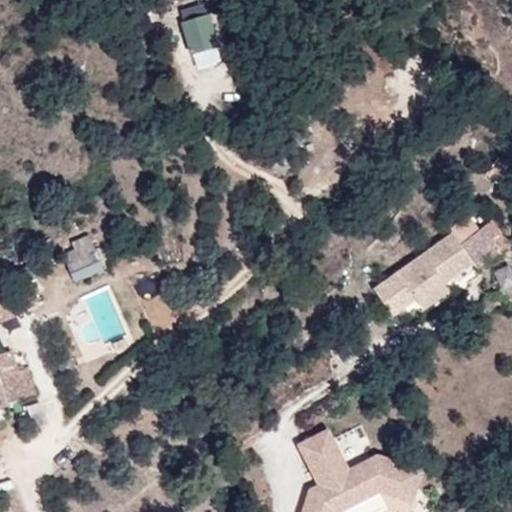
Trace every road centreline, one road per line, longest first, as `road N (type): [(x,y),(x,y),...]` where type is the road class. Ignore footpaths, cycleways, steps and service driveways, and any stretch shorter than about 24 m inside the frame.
road 1 (track): [(43,511),(25,449),(292,228),(200,107)]
road 2 (track): [(282,511),(274,444),(354,369)]
